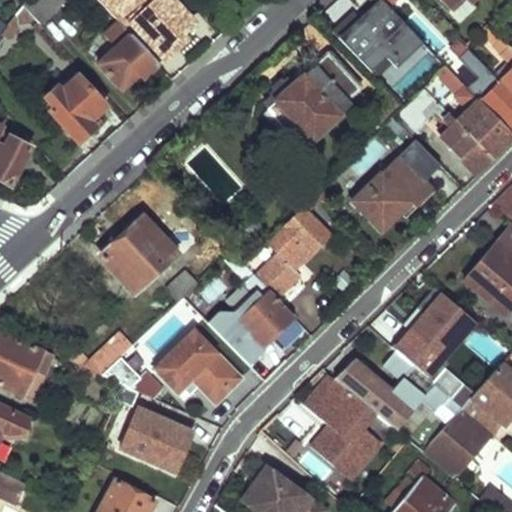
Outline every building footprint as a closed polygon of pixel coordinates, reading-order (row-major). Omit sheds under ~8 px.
[(58,0),(24,0),(20,5),(32,17),(42,28),(61,1),(58,0)] [(146,13),(132,26),(156,53),(150,59),(157,67),(180,47),(175,41),(193,25),(170,0),(160,0),(158,2),(155,0),(151,0),(142,9),(146,13)] [(379,0),(388,8),(397,0),(379,0)] [(442,0),(450,8),(459,0),(464,0),(466,2),(468,0),(442,0)] [(32,17),(20,5),(0,33),(0,34),(7,40),(18,26),(27,24),(32,17)] [(348,51),(364,36),(347,18),(331,33),(348,51)] [(114,49),(129,36),(117,23),(103,36),(114,49)] [(99,63),(97,66),(121,92),(137,77),(141,81),(157,67),(150,59),(129,36),(114,49),(109,54),(99,63)] [(511,69),(511,71),(500,83),(511,95),(511,51),(508,48),(501,41),(492,49),(511,69)] [(99,63),(109,54),(107,52),(98,61),(99,63)] [(357,92),(325,58),(300,81),(295,76),(262,106),(304,150),(350,108),(345,103),(357,92)] [(468,115),(456,126),(492,162),(511,142),(511,137),(479,103),(445,68),(440,73),(445,78),(443,85),(456,98),(454,101),(468,115)] [(511,95),(500,83),(486,68),(477,77),(491,91),(479,103),(511,137),(511,95)] [(56,87),(43,99),(51,108),(47,112),(76,144),(101,122),(90,111),(98,103),(73,75),(58,89),(56,87)] [(413,81),(398,97),(407,105),(422,90),(413,81)] [(374,107),(361,120),(376,135),(378,134),(391,120),(403,109),(384,89),(370,103),(374,107)] [(407,105),(403,109),(409,115),(412,113),(415,116),(431,99),(422,90),(407,105)] [(450,131),(440,141),(477,177),(492,162),(456,126),(449,118),(443,124),(450,131)] [(412,141),(391,120),(378,134),(399,154),(412,141)] [(0,182),(9,188),(28,149),(1,134),(2,130),(0,128),(0,182)] [(397,161),(350,206),(381,237),(411,207),(415,211),(431,195),(397,161)] [(511,183),(491,204),(511,222),(511,183)] [(327,237),(301,212),(266,247),(277,258),(254,280),(275,302),(298,279),(292,272),(327,237)] [(104,256),(100,259),(133,295),(176,258),(143,222),(138,226),(135,222),(125,233),(127,236),(115,246),(112,242),(101,252),(104,256)] [(511,259),(495,245),(465,282),(504,315),(511,305),(511,259)] [(231,256),(200,284),(208,293),(231,271),(237,277),(244,270),(231,256)] [(237,277),(244,286),(252,278),(244,270),(237,277)] [(195,288),(183,275),(165,292),(176,306),(183,299),(195,288)] [(262,304),(238,326),(261,351),(293,321),(275,302),(254,280),(252,278),(244,286),(262,304)] [(195,288),(183,299),(205,322),(218,311),(196,288),(195,288)] [(116,332),(80,366),(100,375),(130,348),(116,332)] [(192,332),(151,369),(177,398),(192,386),(213,407),(239,384),(192,332)] [(0,335),(0,387),(20,397),(34,366),(37,359),(42,361),(44,355),(0,335)] [(407,338),(395,352),(461,408),(511,353),(496,340),(459,380),(407,338)] [(49,342),(45,351),(59,357),(63,348),(49,342)] [(415,433),(407,442),(422,454),(461,408),(395,352),(382,366),(433,409),(413,431),(415,433)] [(511,353),(461,408),(490,433),(499,422),(503,425),(511,414),(511,353)] [(351,361),(333,380),(336,382),(374,414),(395,431),(411,411),(351,361)] [(159,394),(142,374),(128,388),(154,399),(159,394)] [(328,376),(303,405),(311,412),(336,382),(333,380),(328,376)] [(319,435),(310,448),(349,480),(366,459),(349,445),(362,429),(374,414),(336,382),(311,412),(327,426),(331,429),(323,439),(319,435)] [(188,435),(150,414),(156,400),(154,399),(128,388),(124,386),(116,403),(133,410),(121,432),(115,443),(168,472),(188,435)] [(107,423),(121,432),(133,410),(116,403),(107,423)] [(23,418),(0,407),(0,435),(25,433),(23,418)] [(461,408),(422,454),(451,478),(490,433),(461,408)] [(327,426),(319,435),(323,439),(331,429),(327,426)] [(362,429),(349,445),(366,459),(379,444),(362,429)] [(394,509),(391,511),(448,511),(453,506),(419,479),(425,471),(417,465),(386,502),(394,509)] [(326,511),(327,511),(266,467),(256,481),(260,484),(255,490),(251,487),(241,501),(256,511),(326,511)] [(0,495),(17,503),(25,485),(0,473),(0,495)] [(260,484),(256,481),(251,487),(255,490),(260,484)] [(113,482),(96,511),(145,511),(151,502),(113,482)] [(511,504),(489,485),(477,500),(491,511),(510,511),(511,511),(511,504)]
